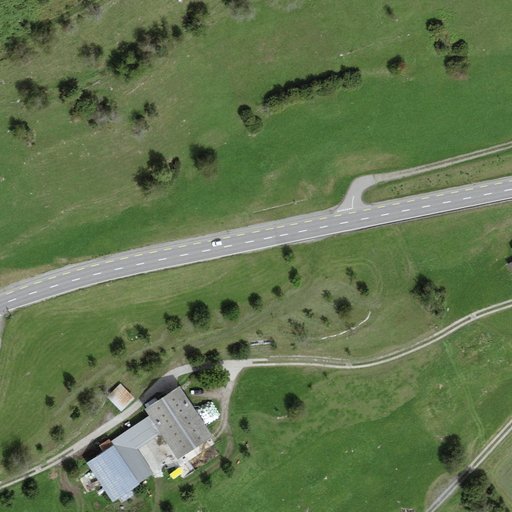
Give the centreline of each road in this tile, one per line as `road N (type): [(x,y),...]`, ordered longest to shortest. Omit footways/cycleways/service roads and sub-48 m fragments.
road 1 (track): [(0,484),(113,423),(174,372),(382,359),(511,301)]
road 2 (primary): [(0,305),(143,263),(511,189)]
road 3 (unknown): [(290,233),(317,273),(315,294),(258,328),(188,348),(181,371)]
road 4 (track): [(354,220),(353,195),(362,183),(511,142)]
road 5 (track): [(511,423),(425,511)]
